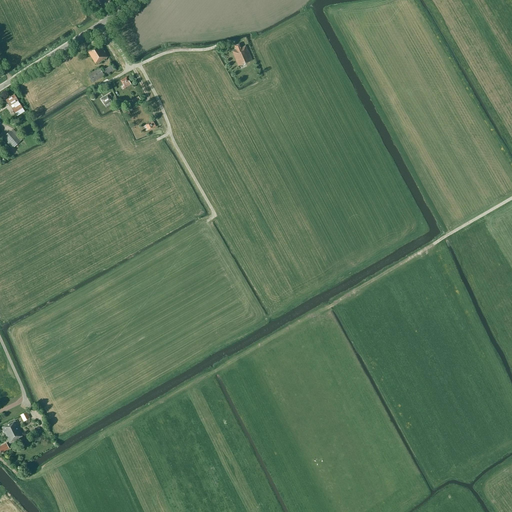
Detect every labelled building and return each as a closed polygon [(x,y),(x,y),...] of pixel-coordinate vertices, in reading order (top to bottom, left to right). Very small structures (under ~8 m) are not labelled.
[(106,58),(107,57),(98,43),(98,44),(95,40),(90,43),(93,47),(90,49),(87,51),(96,65),(105,59),(106,59),(107,59),(106,58)] [(238,66),(252,60),(247,49),(242,51),(239,44),(234,46),(236,50),(232,52),(238,66)] [(87,68),(91,66),(86,59),(82,61),(87,68)] [(106,75),(115,70),(112,65),(103,70),(106,75)] [(92,83),(104,76),(100,68),(88,75),(92,83)] [(123,89),(131,84),(126,77),(120,81),(123,86),(122,87),(123,89)] [(109,98),(112,96),(110,93),(107,95),(100,99),(103,104),(104,104),(105,106),(112,101),(109,98)] [(22,108),(15,96),(7,101),(10,106),(13,104),(14,106),(15,107),(12,109),(15,113),(22,108)] [(133,110),(131,106),(124,109),(126,113),(127,115),(130,114),(129,112),(133,110)] [(148,130),(156,127),(153,121),(146,125),(148,130)] [(5,136),(3,138),(12,149),(20,142),(11,131),(5,136)] [(19,438),(23,436),(15,421),(2,428),(10,443),(19,439),(19,438)] [(9,448),(6,443),(0,446),(0,451),(1,453),(9,448)]
